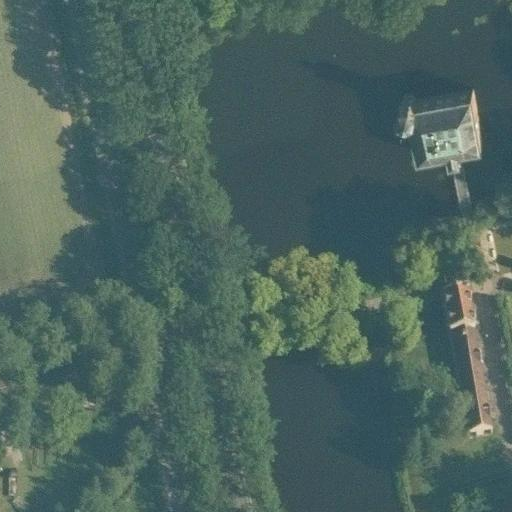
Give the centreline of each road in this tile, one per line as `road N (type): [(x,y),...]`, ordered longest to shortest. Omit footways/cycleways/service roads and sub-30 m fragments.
road 1 (tertiary): [(201,341),(130,0)]
road 2 (unclassified): [(0,404),(201,341)]
road 3 (tertiary): [(235,511),(201,341)]
